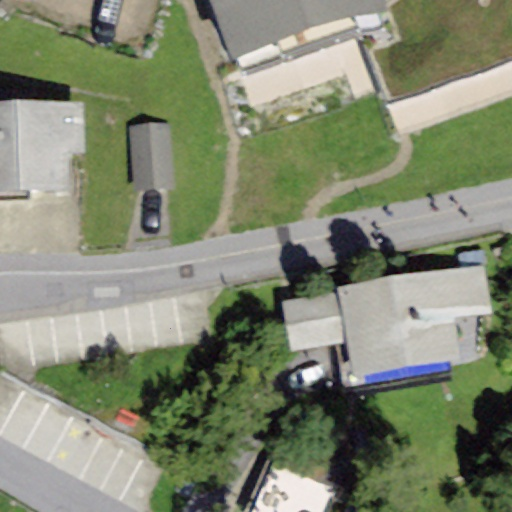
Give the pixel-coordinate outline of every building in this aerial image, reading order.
[(210,0),(237,72),(356,29),(345,0),(210,0)] [(511,0),(345,0),(356,29),(383,103),(511,56),(511,0)] [(62,109),(0,112),(0,190),(65,187),(62,109)] [(169,129),(134,131),(136,179),(155,178),(172,177),(169,129)] [(480,275),(272,306),(280,364),(285,364),(332,357),(337,391),(449,374),(442,328),(487,321),(480,275)] [(68,419),(136,463),(176,402),(108,357),(68,419)] [(281,511),(302,476),(270,458),(240,510),(243,511),(281,511)]
